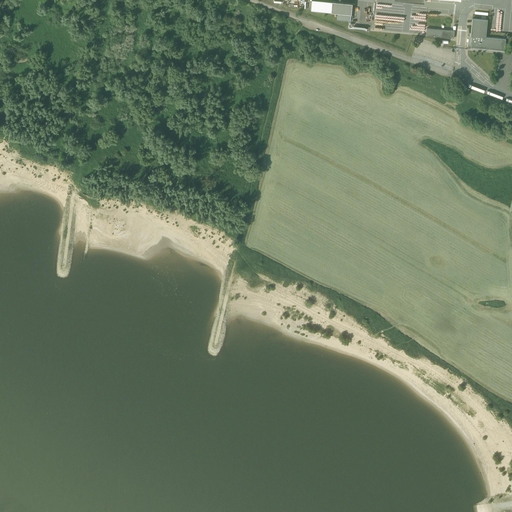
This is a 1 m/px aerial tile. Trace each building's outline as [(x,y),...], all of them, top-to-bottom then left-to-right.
[(332,1),(319,0),(311,0),(311,9),(331,11),(332,1)] [(352,3),(332,1),(331,11),(338,12),(351,14),(352,3)] [(487,19),(472,18),(470,36),(468,36),(468,39),(470,39),(469,42),(471,43),(470,47),(504,51),(506,39),(486,37),(487,19)] [(442,29),(427,28),(426,36),(441,37),(442,29)] [(454,31),(442,29),(441,37),(454,38),(454,31)]
